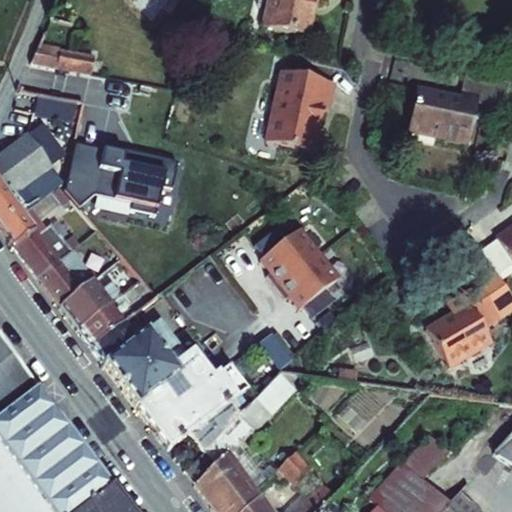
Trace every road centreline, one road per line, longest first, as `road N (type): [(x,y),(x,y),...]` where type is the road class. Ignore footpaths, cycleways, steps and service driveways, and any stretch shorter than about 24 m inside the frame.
road 1 (unknown): [(145,477),(289,334),(287,315),(242,245)]
road 2 (secondary): [(0,279),(171,511)]
road 3 (residential): [(369,0),(362,32),(369,76),(356,151),(384,197),(434,220)]
